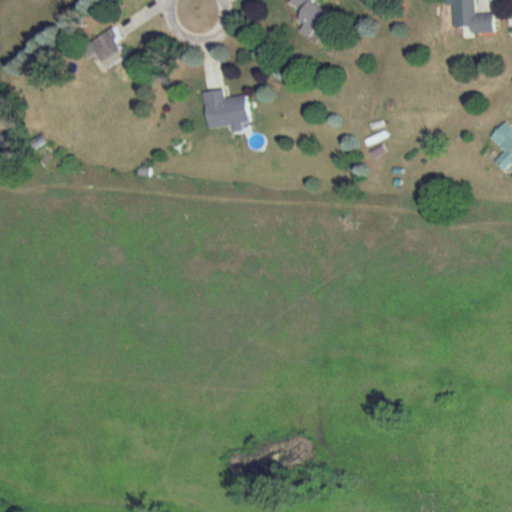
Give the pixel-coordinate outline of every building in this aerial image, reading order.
[(315,0),(292,0),(291,2),(304,11),(299,20),(305,24),(301,30),(314,38),(331,12),(314,2),(315,0)] [(472,33),(496,32),(496,14),(477,14),(476,0),(447,0),(447,5),(454,5),(454,27),(472,27),(472,33)] [(84,47),(91,58),(100,53),(114,73),(134,59),(113,28),(84,47)] [(251,121),(248,95),(227,98),(225,89),(206,91),(211,129),(243,125),(243,122),(251,121)] [(506,151),(496,161),(507,171),(511,167),(511,168),(511,125),(507,121),(492,137),(506,151)] [(47,143),(44,135),(32,140),(36,147),(47,143)]
